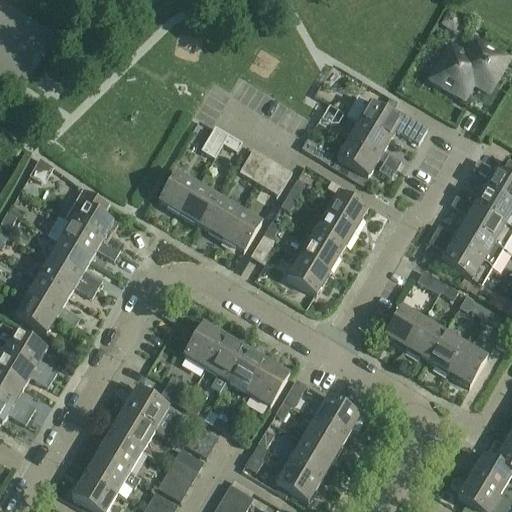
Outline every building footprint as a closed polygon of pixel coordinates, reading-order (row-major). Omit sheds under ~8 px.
[(449,17),(443,27),(453,33),(459,23),(449,17)] [(486,54),(473,47),(466,59),(451,50),(432,83),(465,102),(474,87),(489,96),(508,63),(488,51),(486,54)] [(370,107),(361,102),(350,121),(358,126),(390,145),(394,138),(401,126),(397,123),(396,123),(370,107)] [(390,145),(358,126),(350,121),(349,122),(358,127),(347,145),(379,164),(390,145)] [(416,152),(425,137),(398,121),(397,123),(401,126),(394,138),(416,152)] [(223,148),(228,140),(214,132),(202,153),(215,161),(223,148)] [(237,156),(242,148),(228,140),(223,148),(237,156)] [(328,169),(333,160),(307,145),(301,154),(328,169)] [(367,183),(379,164),(347,145),(335,164),(367,183)] [(248,182),(262,160),(253,154),(239,177),(248,182)] [(396,174),(401,165),(388,157),(383,167),(396,174)] [(258,188),(272,165),(262,160),(248,182),(258,188)] [(486,181),(492,172),(478,163),(472,173),(486,181)] [(511,166),(507,164),(499,176),(496,174),(485,193),(511,209),(511,166)] [(268,194),(281,171),(272,165),(258,188),(268,194)] [(391,183),(396,174),(383,167),(378,175),(391,183)] [(278,200),(291,177),(281,171),(268,194),(278,200)] [(179,219),(197,190),(176,177),(158,206),(179,219)] [(296,203),(304,189),(296,184),(288,198),(296,203)] [(200,232),(218,202),(197,190),(179,219),(200,232)] [(460,193),(455,202),(469,210),(474,201),(460,193)] [(469,210),(474,213),(511,234),(511,209),(485,193),(479,204),(474,201),(469,210)] [(70,227),(70,228),(101,246),(118,256),(123,248),(106,237),(112,227),(102,221),(109,209),(83,194),(65,224),(70,227)] [(354,236),(367,215),(337,197),(324,219),(354,236)] [(289,215),(296,203),(288,198),(281,210),(289,215)] [(221,245),(239,215),(218,202),(200,232),(221,245)] [(511,234),(474,213),(469,210),(455,202),(450,210),(468,221),(463,230),(503,254),(511,240),(511,234)] [(243,258),(253,241),(261,228),(239,215),(221,245),(243,258)] [(341,257),(354,236),(324,219),(312,240),(341,257)] [(271,244),(271,243),(279,231),(271,226),(263,239),(271,244)] [(101,246),(70,228),(58,246),(90,265),(96,255),(113,265),(118,256),(101,246)] [(503,254),(463,230),(456,242),(438,231),(434,238),(492,273),(503,254)] [(481,292),(492,273),(434,238),(428,248),(446,258),(440,268),(481,292)] [(271,244),(263,239),(250,261),(260,267),(274,245),(271,243),(271,244)] [(328,279),(341,257),(312,240),(299,261),(328,279)] [(96,294),(101,285),(84,275),(90,265),(58,246),(47,265),(96,294)] [(316,300),(328,279),(299,261),(286,282),(316,300)] [(96,294),(47,265),(36,283),(68,302),(74,292),(91,302),(96,294)] [(417,287),(438,300),(440,298),(439,297),(444,289),(423,277),(417,287)] [(61,324),(74,332),(79,323),(61,312),(68,302),(36,283),(25,302),(56,321),(57,320),(61,323),(61,324)] [(453,305),(458,297),(444,289),(439,297),(440,298),(453,305)] [(45,340),(56,321),(25,302),(14,321),(45,340)] [(482,322),(486,314),(465,302),(459,313),(467,318),(469,315),(482,322)] [(511,308),(508,307),(503,315),(511,320),(511,308)] [(406,355),(423,325),(402,312),(384,341),(406,355)] [(495,330),(500,322),(486,314),(482,322),(495,330)] [(74,332),(61,324),(56,332),(69,340),(74,332)] [(427,367),(445,337),(423,325),(406,355),(427,367)] [(205,373),(224,341),(202,328),(183,360),(205,373)] [(505,356),(511,343),(511,330),(508,328),(495,350),(505,356)] [(52,384),(57,376),(40,365),(46,355),(15,336),(4,355),(52,384)] [(448,380),(465,350),(445,337),(427,367),(448,380)] [(219,398),(227,386),(226,386),(245,354),(224,341),(205,373),(217,380),(210,392),(219,398)] [(469,392),(486,362),(465,350),(448,380),(469,392)] [(247,398),(266,366),(245,354),(226,386),(227,386),(247,398)] [(52,384),(4,355),(0,360),(0,377),(24,392),(30,382),(47,393),(52,384)] [(269,411),(278,397),(288,380),(266,366),(247,398),(269,411)] [(0,403),(30,421),(35,413),(18,402),(24,392),(0,377),(0,403)] [(293,412),(306,391),(295,385),(283,406),(293,412)] [(182,412),(187,404),(188,402),(166,389),(160,398),(182,412)] [(122,415),(154,434),(164,440),(176,418),(167,412),(135,393),(122,415)] [(345,443),(359,421),(327,402),(313,424),(345,443)] [(25,429),(30,421),(0,403),(0,429),(1,430),(8,419),(25,429)] [(195,419),(200,412),(187,404),(182,412),(195,419)] [(293,412),(283,406),(275,420),(283,425),(290,412),(293,413),(293,412)] [(141,455),(154,434),(122,415),(109,436),(141,455)] [(229,429),(217,422),(219,420),(210,415),(204,426),(211,430),(212,429),(224,437),(229,429)] [(333,465),(345,443),(313,424),(301,445),(333,465)] [(238,445),(242,437),(229,429),(224,437),(238,445)] [(213,453),(218,444),(195,430),(189,439),(213,453)] [(263,452),(272,439),(265,435),(257,448),(263,452)] [(109,436),(97,458),(129,477),(141,455),(109,436)] [(206,463),(213,453),(189,439),(183,450),(206,463)] [(320,486),(333,465),(301,445),(288,467),(320,486)] [(511,479),(511,450),(505,447),(493,468),(511,479)] [(198,477),(203,468),(181,454),(175,464),(198,477)] [(134,494),(140,483),(129,477),(97,458),(84,480),(116,498),(123,487),(134,494)] [(256,477),(263,467),(250,459),(244,470),(256,477)] [(511,479),(493,468),(481,461),(469,482),(499,500),(511,479)] [(192,487),(198,477),(175,464),(169,474),(192,487)] [(307,507),(320,486),(288,467),(275,488),(307,507)] [(186,497),(192,487),(169,474),(163,483),(186,497)] [(90,511),(107,511),(116,498),(84,480),(71,501),(90,511)] [(471,511),(491,511),(496,504),(499,500),(469,482),(456,503),(471,511)] [(180,507),(186,497),(163,483),(157,494),(180,507)] [(245,511),(247,511),(253,504),(230,490),(224,499),(245,511)] [(154,511),(177,511),(154,498),(148,508),(154,511)] [(222,511),(245,511),(224,499),(218,510),(222,511)]
